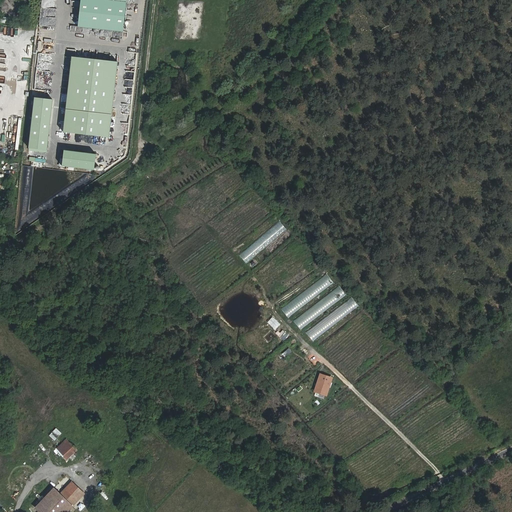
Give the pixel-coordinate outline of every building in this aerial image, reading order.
[(76,0),(74,26),(121,31),(123,0),(76,0)] [(127,51),(95,48),(94,58),(126,61),(127,51)] [(122,81),(123,64),(117,63),(116,72),(120,72),(119,78),(115,77),(114,84),(118,84),(118,81),(122,81)] [(0,84),(0,103),(5,105),(11,89),(0,84)] [(125,124),(109,124),(109,142),(125,142),(125,124)] [(352,298),(305,332),(312,341),(358,307),(352,298)] [(54,441),(61,433),(55,428),(48,435),(54,441)] [(54,449),(66,460),(76,450),(65,438),(54,449)] [(67,511),(73,506),(55,489),(37,508),(41,511),(67,511)]
